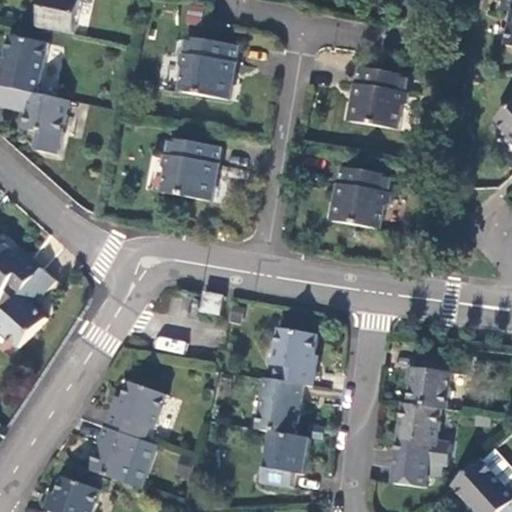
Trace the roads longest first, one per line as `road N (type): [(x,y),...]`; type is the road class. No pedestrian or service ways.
road 1 (residential): [(0,497),(142,270)]
road 2 (residential): [(265,274),(308,22)]
road 3 (residential): [(380,291),(357,511)]
road 4 (residential): [(142,270),(110,254),(0,157)]
road 5 (residential): [(380,291),(511,308)]
road 6 (residential): [(142,270),(174,258),(265,274)]
